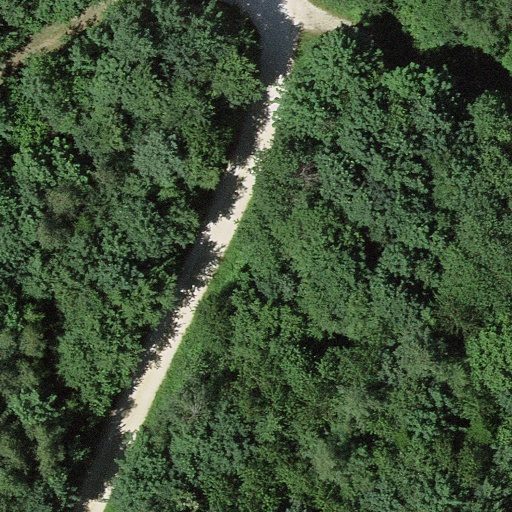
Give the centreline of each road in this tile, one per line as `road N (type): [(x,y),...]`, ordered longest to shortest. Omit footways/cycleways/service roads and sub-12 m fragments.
road 1 (track): [(277,0),(266,108),(244,170),(88,511)]
road 2 (track): [(300,0),(368,37),(511,92)]
road 3 (track): [(114,0),(0,73)]
